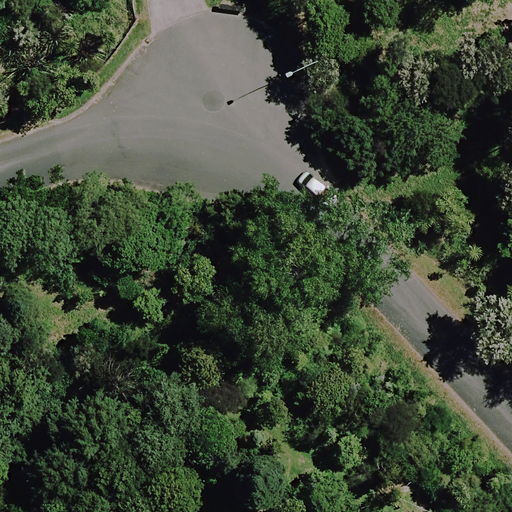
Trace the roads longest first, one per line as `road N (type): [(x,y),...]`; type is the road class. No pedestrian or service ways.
road 1 (unclassified): [(511,444),(218,132)]
road 2 (unclassified): [(218,132),(0,170)]
road 3 (residential): [(218,132),(172,0)]
